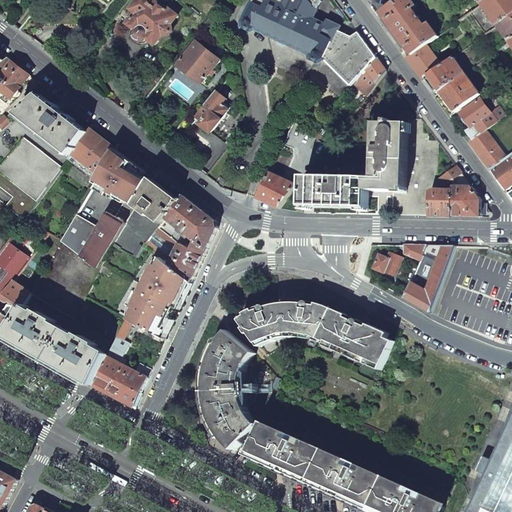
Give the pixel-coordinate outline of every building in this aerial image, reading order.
[(166,12),(151,0),(140,0),(137,5),(141,8),(128,26),(136,32),(136,33),(136,36),(137,38),(138,40),(141,41),(142,42),(144,41),(147,40),(151,43),(155,46),(164,35),(170,35),(172,32),(172,27),(170,26),(177,17),(168,10),(166,12)] [(255,0),(245,23),(246,27),(255,31),(259,29),(280,39),(291,44),(313,54),(312,58),(321,61),(325,59),(333,68),(331,71),(340,80),(349,90),(352,87),(377,58),(359,33),(353,37),(339,31),(325,24),(313,19),(321,1),(318,0),(255,0)] [(416,6),(411,0),(398,0),(394,3),(381,13),(390,24),(386,26),(389,30),(399,43),(402,47),(405,44),(413,55),(426,45),(439,36),(429,23),(425,26),(412,9),(416,6)] [(483,4),(480,0),(476,0),(461,11),(463,13),(458,16),(460,20),(483,4)] [(511,0),(487,0),(483,4),(498,25),(511,14),(511,0)] [(511,14),(498,25),(510,41),(511,39),(511,14)] [(327,21),(325,24),(339,31),(341,27),(327,21)] [(222,60),(198,42),(180,65),(203,83),(222,60)] [(443,66),(426,45),(413,55),(409,58),(412,63),(425,79),(443,66)] [(2,63),(0,64),(0,78),(1,79),(14,63),(8,58),(2,63)] [(82,78),(93,64),(85,58),(74,72),(82,78)] [(377,58),(352,87),(366,98),(387,72),(383,67),(377,58)] [(466,74),(453,58),(443,66),(425,79),(430,87),(437,96),(466,74)] [(22,69),(14,63),(1,79),(5,83),(0,89),(0,92),(3,94),(5,91),(14,99),(15,97),(19,96),(21,94),(20,90),(31,76),(22,69)] [(477,73),(473,69),(466,74),(468,77),(471,75),(472,77),(477,73)] [(468,77),(466,74),(437,96),(448,111),(451,116),(481,94),(468,77)] [(14,99),(5,91),(3,94),(4,95),(2,99),(9,105),(14,99)] [(227,99),(218,92),(196,120),(213,132),(223,120),(225,122),(231,115),(228,113),(230,110),(223,105),(227,99)] [(65,114),(42,95),(20,115),(72,155),(89,132),(65,114)] [(496,120),(481,99),(461,114),(472,127),(467,131),(468,132),(465,134),(471,142),(487,130),(500,121),(498,118),(496,120)] [(0,132),(12,122),(5,117),(0,121),(0,132)] [(376,146),(329,146),(305,177),(306,177),(305,214),(315,214),(315,208),(342,209),(370,209),(370,197),(394,197),(394,215),(431,216),(431,193),(437,190),(438,141),(427,141),(427,134),(421,134),(422,120),(408,119),(407,124),(392,124),(392,121),(388,121),(389,124),(377,123),(376,146)] [(295,150),(305,130),(295,123),(285,144),(295,150)] [(94,125),(89,132),(72,155),(101,177),(120,145),(107,135),(94,125)] [(180,134),(170,126),(165,133),(160,139),(170,147),(180,134)] [(508,158),(487,130),(471,142),(481,155),(492,169),(508,158)] [(322,136),(316,131),(313,135),(319,140),(322,136)] [(63,167),(25,138),(0,169),(0,172),(38,202),(63,167)] [(219,161),(210,154),(204,162),(199,169),(207,176),(219,161)] [(511,154),(508,158),(492,169),(505,187),(507,190),(511,186),(511,154)] [(146,173),(125,156),(122,162),(144,177),(146,173)] [(457,167),(439,180),(444,185),(455,186),(455,184),(455,178),(462,173),(457,167)] [(7,205),(25,220),(26,220),(38,202),(0,172),(0,186),(14,197),(7,205)] [(271,172),(259,199),(269,204),(280,209),(298,186),(271,172)] [(220,177),(216,182),(223,188),(227,182),(220,177)] [(166,192),(152,182),(151,183),(138,207),(152,218),(153,216),(164,225),(169,219),(181,204),(180,203),(166,192)] [(481,217),(482,200),(472,187),(458,187),(458,184),(455,184),(455,186),(455,191),(454,216),(468,217),(481,217)] [(455,191),(437,190),(431,193),(431,216),(443,216),(454,216),(455,191)] [(203,210),(185,196),(180,203),(181,204),(169,219),(197,241),(209,251),(219,229),(217,221),(203,210)] [(152,218),(138,207),(128,223),(115,245),(136,256),(142,245),(145,247),(147,245),(147,244),(148,245),(161,229),(164,225),(153,216),(152,218)] [(115,245),(128,223),(110,214),(101,229),(84,258),(101,270),(115,245)] [(79,216),(63,242),(84,258),(101,229),(79,216)] [(197,241),(169,219),(164,225),(161,229),(182,244),(194,250),(197,241)] [(182,244),(161,229),(148,245),(147,244),(147,245),(162,257),(172,265),(182,244)] [(194,250),(182,244),(172,265),(190,280),(194,283),(206,257),(209,251),(197,241),(194,250)] [(33,259),(10,242),(0,255),(0,303),(3,300),(16,281),(33,259)] [(84,258),(63,242),(34,294),(47,302),(78,319),(88,296),(101,270),(84,258)] [(145,247),(142,245),(136,256),(139,257),(145,247)] [(428,246),(406,245),(406,254),(422,261),(428,246)] [(422,261),(407,299),(433,313),(456,247),(442,246),(428,246),(422,261)] [(404,257),(391,253),(389,258),(380,254),(374,270),(386,274),(386,272),(397,275),(404,257)] [(162,257),(152,279),(151,278),(137,308),(140,310),(134,322),(134,323),(163,338),(166,332),(173,316),(190,280),(172,265),(162,257)] [(34,294),(16,281),(3,300),(12,306),(5,314),(18,322),(26,307),(34,294)] [(47,302),(34,294),(26,307),(40,315),(47,302)] [(301,337),(309,339),(312,340),(318,342),(383,370),(396,341),(389,338),(390,334),(328,306),(321,304),(306,301),(298,301),(287,301),(280,302),(269,305),(262,308),(255,311),(248,314),(242,319),(263,347),(266,346),(274,342),(276,341),(285,338),(291,337),(301,337)] [(40,315),(26,307),(18,322),(9,337),(32,350),(52,361),(76,375),(96,387),(110,357),(110,355),(93,346),(95,343),(88,339),(86,341),(52,322),(54,319),(46,315),(45,318),(40,315)] [(5,314),(0,310),(0,331),(9,337),(18,322),(5,314)] [(134,322),(127,319),(119,338),(125,341),(134,322)] [(208,383),(209,395),(209,400),(212,412),(214,417),(216,422),(221,433),(228,442),(236,450),(261,424),(254,417),(250,411),(249,408),(252,406),(255,403),(257,399),(258,395),(259,391),(258,387),(258,383),(256,380),(253,376),(250,374),(247,372),(250,363),(253,358),(257,354),(229,331),(226,335),(219,345),(217,350),(212,361),(210,372),(208,383)] [(121,348),(115,345),(112,352),(118,355),(121,348)] [(136,371),(110,357),(96,387),(118,398),(136,407),(149,378),(136,371)] [(153,370),(140,363),(136,371),(149,378),(153,370)] [(486,475),(470,511),(469,511),(511,511),(511,416),(493,460),(486,475)] [(251,454),(381,511),(443,511),(446,507),(264,426),(251,454)] [(486,475),(493,460),(485,457),(478,471),(486,475)] [(0,469),(0,507),(4,510),(20,480),(0,469)]
